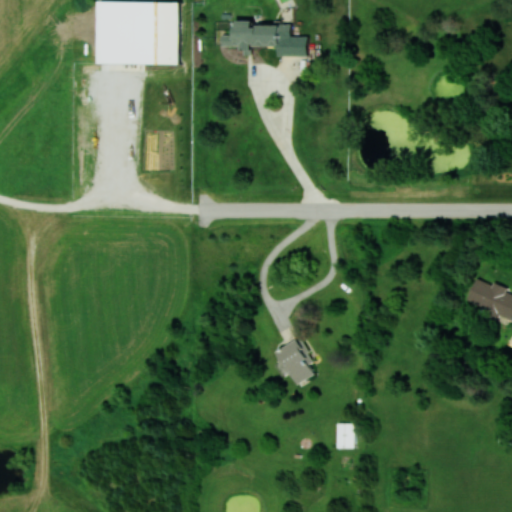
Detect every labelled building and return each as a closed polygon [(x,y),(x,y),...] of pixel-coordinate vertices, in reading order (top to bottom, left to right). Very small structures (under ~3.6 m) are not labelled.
[(103,0),(102,62),(183,63),(184,1),(108,0),(103,0)] [(310,55),(310,35),(293,35),(293,24),(256,24),(256,20),(238,20),(238,33),(223,33),(223,44),(245,45),(245,54),(254,54),(254,45),(280,45),(280,55),(310,55)] [(511,319),(511,290),(479,276),(469,299),(496,311),(496,312),(511,319)] [(281,348),(297,383),(319,373),(303,338),(281,348)] [(339,446),(356,447),(357,422),(339,422),(339,446)]
